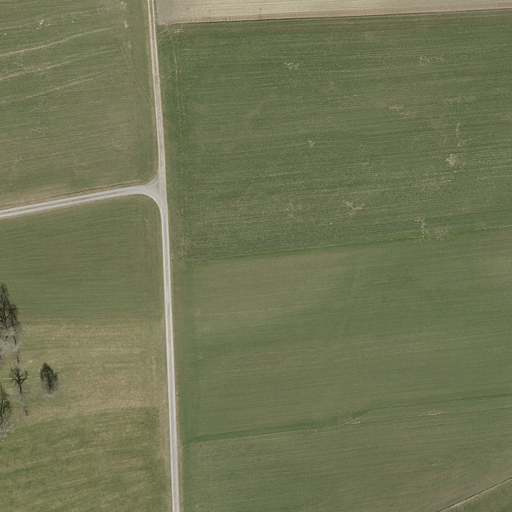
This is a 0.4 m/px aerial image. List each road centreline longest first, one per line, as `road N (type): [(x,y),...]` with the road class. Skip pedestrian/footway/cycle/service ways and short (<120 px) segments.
road 1 (track): [(175,511),(151,0)]
road 2 (track): [(0,216),(163,186)]
